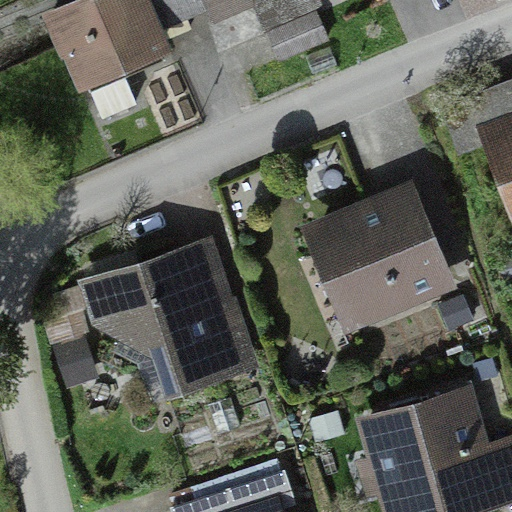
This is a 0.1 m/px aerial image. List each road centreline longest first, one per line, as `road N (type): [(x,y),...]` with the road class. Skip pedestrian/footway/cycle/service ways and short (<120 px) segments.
road 1 (residential): [(511,42),(0,270)]
road 2 (residential): [(37,511),(0,338)]
